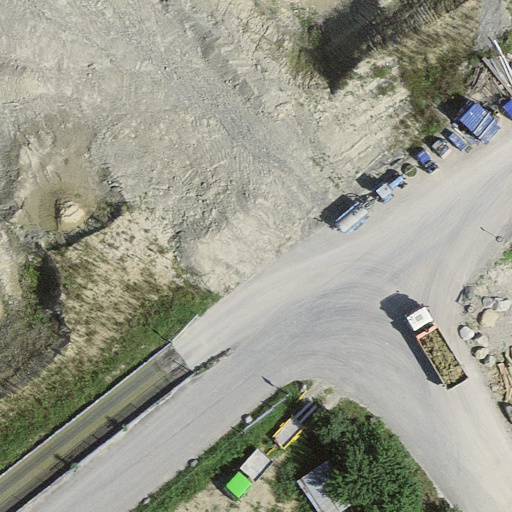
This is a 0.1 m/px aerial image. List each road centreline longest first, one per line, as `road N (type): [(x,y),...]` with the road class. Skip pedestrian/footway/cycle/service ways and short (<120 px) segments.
road 1 (track): [(75,511),(511,170)]
road 2 (unknown): [(350,296),(511,495)]
